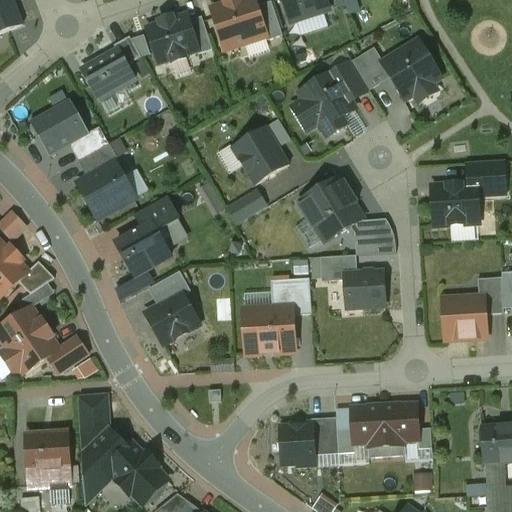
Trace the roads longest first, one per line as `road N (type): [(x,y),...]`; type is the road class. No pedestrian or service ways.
road 1 (residential): [(0,166),(59,241),(127,380),(207,469)]
road 2 (residential): [(207,469),(277,391),(307,380),(416,374)]
road 3 (residential): [(379,160),(400,179),(416,374)]
